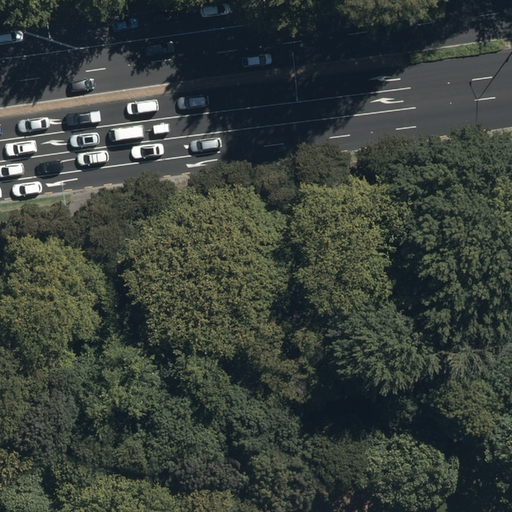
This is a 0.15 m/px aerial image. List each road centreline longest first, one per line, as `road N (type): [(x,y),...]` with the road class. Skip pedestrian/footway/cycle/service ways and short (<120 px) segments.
road 1 (primary): [(511,71),(218,153),(0,183)]
road 2 (primary): [(511,69),(0,141)]
road 3 (primary): [(0,79),(511,8)]
